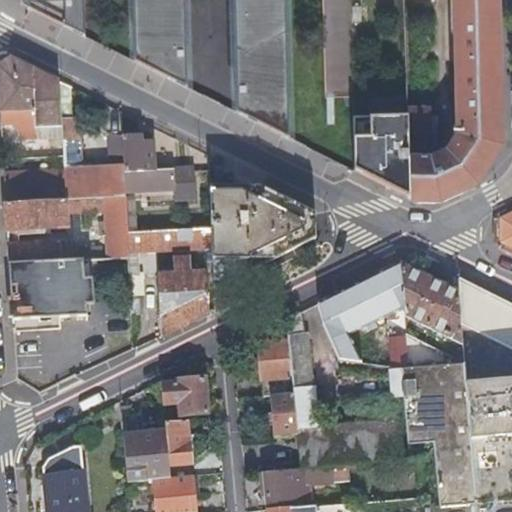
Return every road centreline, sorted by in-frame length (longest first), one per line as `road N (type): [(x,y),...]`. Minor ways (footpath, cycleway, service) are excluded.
road 1 (residential): [(416,232),(0,30)]
road 2 (residential): [(0,432),(219,327)]
road 3 (residential): [(219,327),(363,241),(416,232)]
road 4 (residential): [(219,327),(236,511)]
